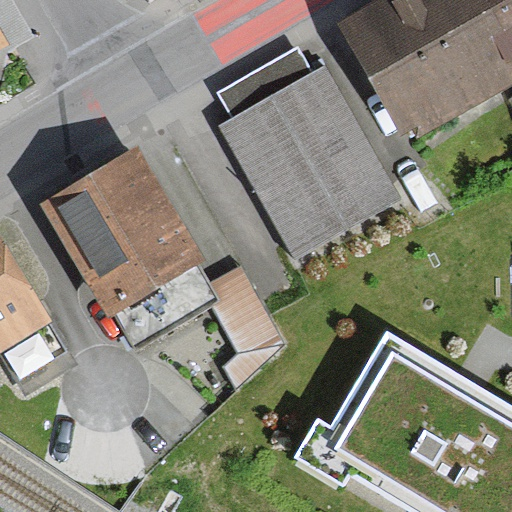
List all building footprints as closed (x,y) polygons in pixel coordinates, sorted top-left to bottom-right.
[(511,0),(396,0),(348,26),(410,141),(508,89),(511,86),(511,0)] [(318,70),(232,122),(309,247),(394,196),(318,70)] [(219,276),(141,154),(52,211),(130,332),(219,276)] [(0,224),(0,346),(53,316),(0,224)] [(511,511),(511,406),(387,333),(326,436),(357,455),(345,474),(409,511),(511,511)]
